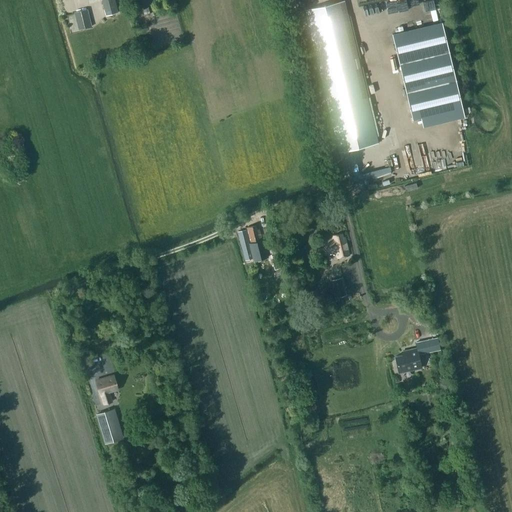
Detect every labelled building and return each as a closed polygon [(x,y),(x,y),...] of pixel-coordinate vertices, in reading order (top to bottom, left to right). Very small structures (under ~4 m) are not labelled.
[(118,12),(114,0),(101,0),(106,16),(118,12)] [(305,10),(339,152),(378,143),(344,1),(305,10)] [(75,12),(79,29),(91,26),(87,9),(75,12)] [(392,34),(413,119),(462,107),(442,22),(392,34)] [(250,243),(256,241),(257,246),(261,245),(264,244),(260,229),(256,230),(255,226),(246,228),(250,243)] [(246,229),(238,231),(245,260),(256,258),(254,248),(251,249),(249,243),(246,229)] [(343,239),(342,235),(332,237),(332,240),(321,242),(324,254),(335,251),(337,259),(349,257),(345,238),(343,239)] [(263,241),(267,254),(276,252),(272,239),(263,241)] [(278,258),(272,260),(275,270),(280,268),(278,258)] [(342,277),(330,280),(334,298),(347,295),(342,277)] [(395,358),(399,374),(412,371),(411,368),(419,366),(416,357),(419,356),(419,354),(427,352),(427,351),(436,348),(433,339),(415,343),(417,349),(402,352),(403,356),(395,358)] [(445,368),(439,369),(441,377),(447,376),(445,368)] [(96,381),(103,405),(112,402),(108,391),(109,390),(109,389),(117,387),(113,376),(96,381)] [(111,418),(119,415),(117,406),(108,409),(111,418)] [(97,413),(96,413),(100,428),(108,425),(104,411),(102,412),(101,409),(96,410),(97,413)]
